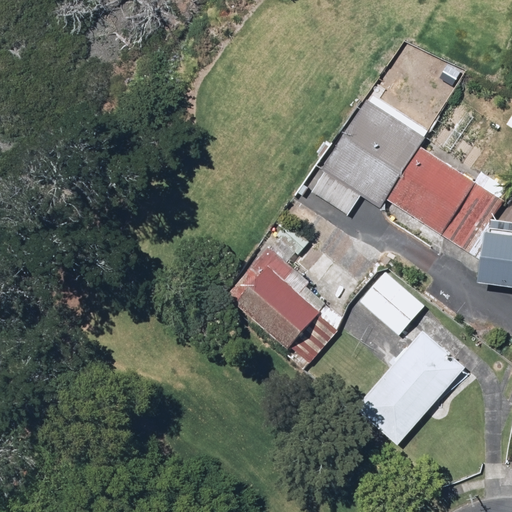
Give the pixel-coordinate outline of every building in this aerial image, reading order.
[(386,117),(365,102),(319,167),(326,172),(310,195),(345,220),(363,195),(379,206),(388,194),(422,145),(432,131),(394,105),(386,117)] [(498,198),(422,145),(388,194),(464,247),(498,198)] [(511,220),(491,218),(489,231),(481,230),(473,286),(511,291),(511,220)] [(308,244),(288,227),(227,300),(287,351),(326,304),(305,287),(309,282),(290,266),(308,244)] [(424,308),(384,274),(360,301),(400,336),(424,308)] [(463,370),(420,332),(350,411),(392,448),(463,370)]
